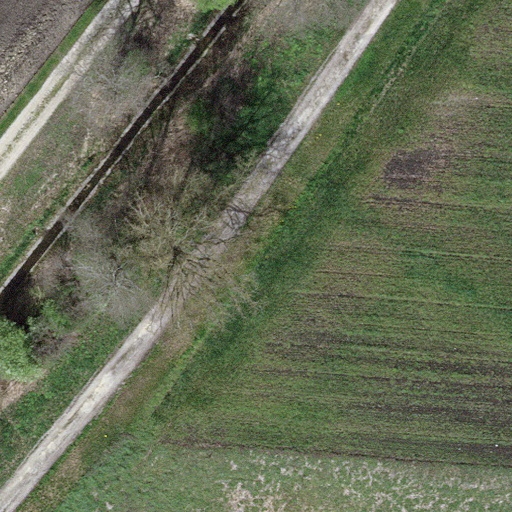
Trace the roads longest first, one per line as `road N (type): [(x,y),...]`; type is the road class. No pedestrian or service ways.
road 1 (track): [(384,0),(0,504)]
road 2 (track): [(153,0),(0,191)]
